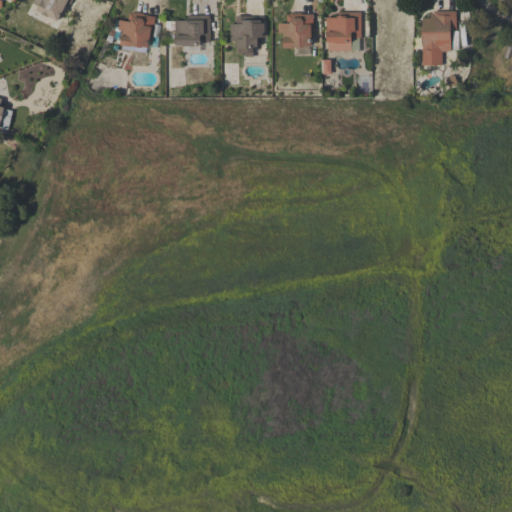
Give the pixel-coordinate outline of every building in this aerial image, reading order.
[(34,0),(71,0),(70,4),(67,2),(58,21),(49,16),(49,17),(42,13),(38,10),(40,6),(33,3),(34,0)] [(152,37),(150,36),(148,47),(143,46),(143,48),(131,46),(131,47),(120,45),(122,37),(121,37),(122,31),(118,30),(119,20),(128,21),(129,12),(133,13),(133,11),(144,13),(144,14),(155,16),(152,37)] [(422,65),(422,49),(423,49),(423,18),(430,18),(430,13),(434,13),(434,11),(456,11),(456,30),(452,30),(452,51),(442,51),(442,65),(422,65)] [(309,55),(293,55),(293,47),(284,47),(284,40),(283,40),(283,33),(279,33),(279,23),(287,23),(287,14),(290,14),(290,12),(302,13),(302,14),(313,14),(313,45),(309,45),(309,55)] [(358,50),(328,50),(328,34),(326,34),(326,17),(338,18),(338,12),(361,12),(361,38),(358,38),(358,50)] [(166,30),(166,21),(175,21),(175,20),(196,20),(196,15),(210,15),(210,42),(201,42),(201,45),(199,45),(199,51),(182,51),(182,45),(177,45),(176,36),(175,36),(175,30),(166,30)] [(230,24),(236,24),(236,15),(247,15),(247,16),(253,16),(253,17),(264,17),(264,23),(265,23),(265,37),(258,37),(258,47),(253,47),(253,52),(253,57),(245,57),(245,53),(238,53),(238,41),(230,41),(230,24)] [(12,110),(7,130),(0,128),(0,97),(2,98),(0,106),(5,107),(4,108),(12,110)]
